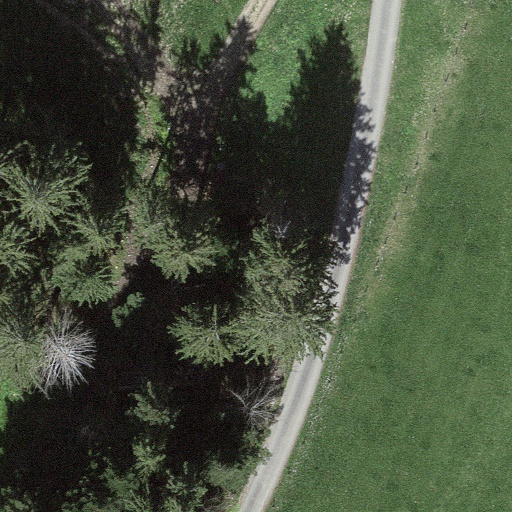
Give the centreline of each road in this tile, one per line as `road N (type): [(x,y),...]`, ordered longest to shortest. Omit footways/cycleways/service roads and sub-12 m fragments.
road 1 (track): [(0,491),(83,375),(155,246),(216,93),(264,0)]
road 2 (track): [(387,0),(330,292),(304,378),(246,511)]
